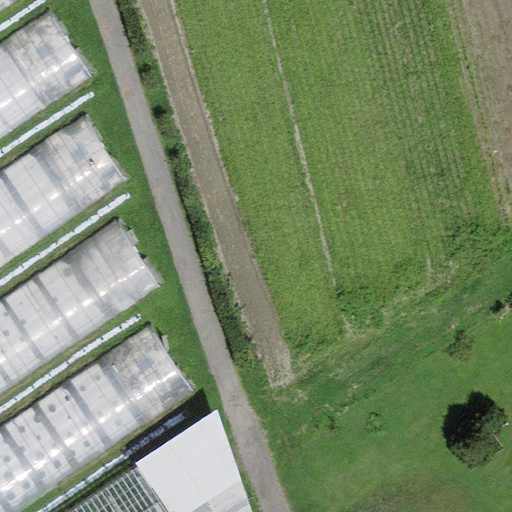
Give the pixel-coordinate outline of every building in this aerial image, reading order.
[(0,0),(0,25),(37,0),(0,0)] [(58,17),(0,55),(0,156),(105,86),(58,17)] [(90,124),(0,184),(0,285),(137,194),(90,124)] [(122,231),(0,312),(0,414),(169,301),(122,231)] [(150,330),(0,430),(0,511),(28,511),(197,400),(150,330)] [(170,511),(141,466),(75,511),(170,511)]
